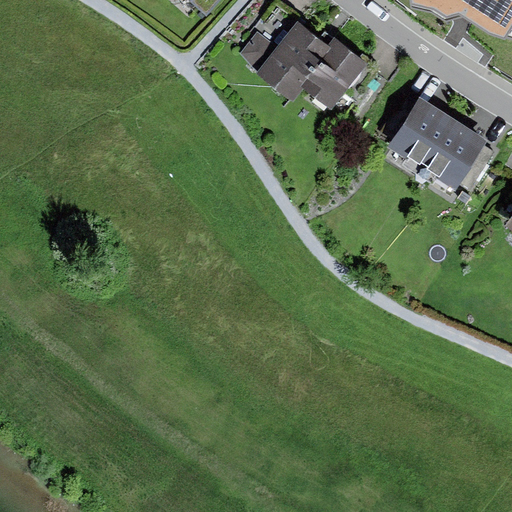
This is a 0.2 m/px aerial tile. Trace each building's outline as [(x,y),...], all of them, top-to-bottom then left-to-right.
[(194,0),(209,12),(219,0),(194,0)] [(511,0),(411,0),(413,7),(433,11),(447,21),(461,17),(465,15),(493,33),(507,38),(509,35),(511,36),(511,0)] [(333,45),(299,18),(277,46),(258,31),(240,54),(293,95),(302,85),(333,45)] [(338,38),(333,45),(302,85),(331,107),(343,90),(356,100),(381,67),(366,56),(364,59),(338,38)] [(416,101),(404,93),(380,130),(391,136),(386,144),(424,168),(456,119),(419,95),(416,101)] [(487,139),(456,119),(424,168),(458,190),(462,183),(471,189),(495,152),(483,145),(487,139)]
